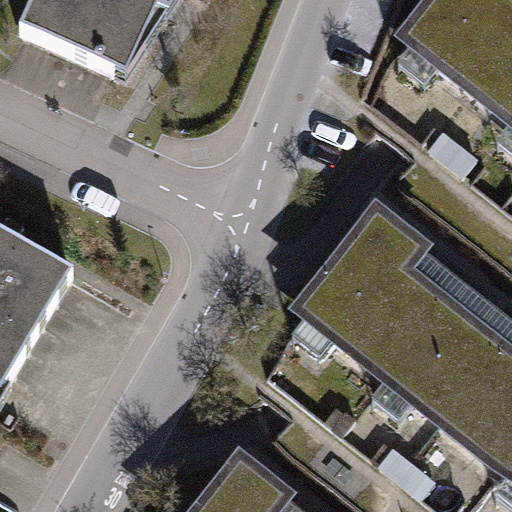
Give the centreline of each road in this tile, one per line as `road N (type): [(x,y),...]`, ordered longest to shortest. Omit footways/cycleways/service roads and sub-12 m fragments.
road 1 (residential): [(89,511),(232,260),(244,223)]
road 2 (residential): [(244,223),(0,110)]
road 3 (residential): [(244,223),(329,0)]
